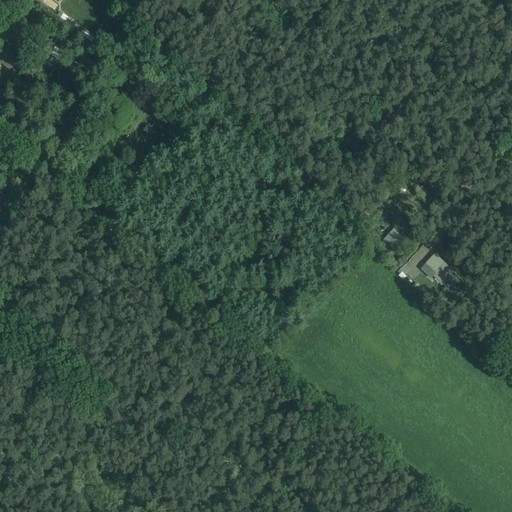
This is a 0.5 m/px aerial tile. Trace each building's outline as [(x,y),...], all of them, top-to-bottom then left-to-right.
[(76,32),(83,37),(86,32),(80,28),(60,13),(57,17),(65,23),(64,23),(76,32)] [(10,29),(5,35),(3,37),(10,43),(18,33),(11,28),(10,29)] [(96,34),(105,40),(107,40),(110,36),(100,29),(96,34)] [(96,39),(86,32),(83,37),(92,44),(96,39)] [(45,62),(52,67),(56,61),(68,47),(61,41),(49,56),(45,62)] [(12,68),(22,56),(10,46),(0,58),(12,68)] [(125,102),(136,82),(124,75),(112,94),(125,102)] [(113,94),(110,98),(118,103),(120,99),(113,94)] [(369,203),(360,211),(368,218),(376,210),(369,203)] [(409,239),(395,227),(386,238),(382,241),(395,254),(409,239)] [(431,253),(424,245),(405,262),(412,270),(431,253)] [(442,286),(447,280),(454,273),(434,255),(425,265),(420,271),(430,280),(433,277),(442,286)] [(405,265),(398,273),(400,275),(398,277),(402,282),(406,278),(405,277),(411,271),(405,265)]
